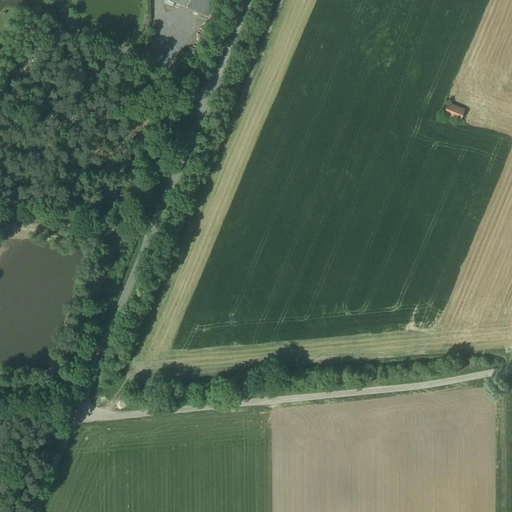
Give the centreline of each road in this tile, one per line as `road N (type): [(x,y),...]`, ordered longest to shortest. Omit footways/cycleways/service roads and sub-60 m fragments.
road 1 (unclassified): [(250,0),(77,413)]
road 2 (unclassified): [(77,413),(121,417),(511,370)]
